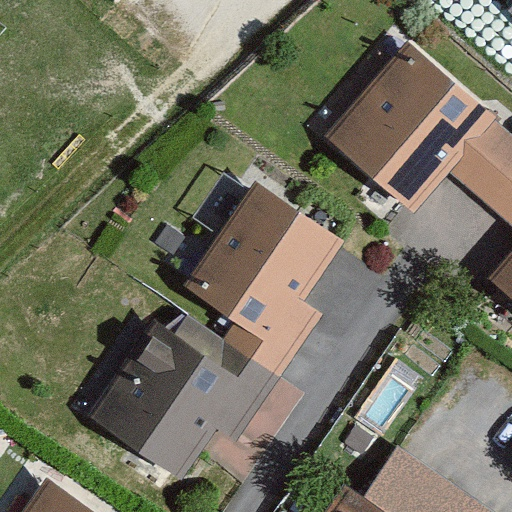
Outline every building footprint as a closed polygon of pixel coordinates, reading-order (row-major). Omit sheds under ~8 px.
[(511,124),(411,39),(327,137),(415,211),(453,166),(511,216),(511,261),(492,286),(511,302),(511,124)] [(351,237),(256,173),(179,285),(236,324),(214,356),(159,318),(96,409),(185,470),(204,441),(256,476),(311,395),(281,375),(325,311),(308,300),(351,237)] [(497,511),(404,450),(369,503),(383,511),(497,511)] [(112,511),(49,470),(20,511),(112,511)] [(383,511),(369,503),(346,489),(331,511),(383,511)]
